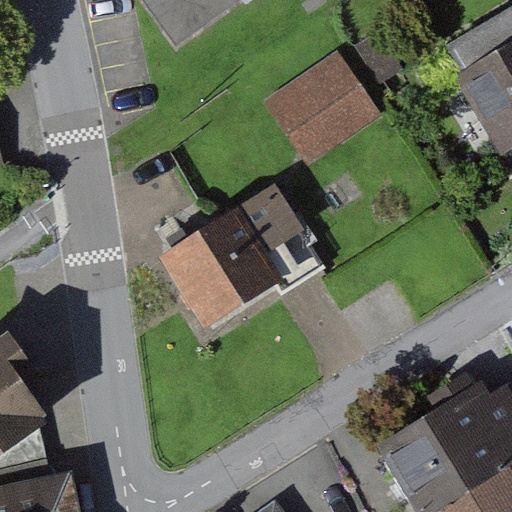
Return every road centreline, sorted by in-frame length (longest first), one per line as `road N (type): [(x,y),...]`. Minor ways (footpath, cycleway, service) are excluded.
road 1 (residential): [(51,0),(86,182),(128,511)]
road 2 (residential): [(155,511),(511,295)]
